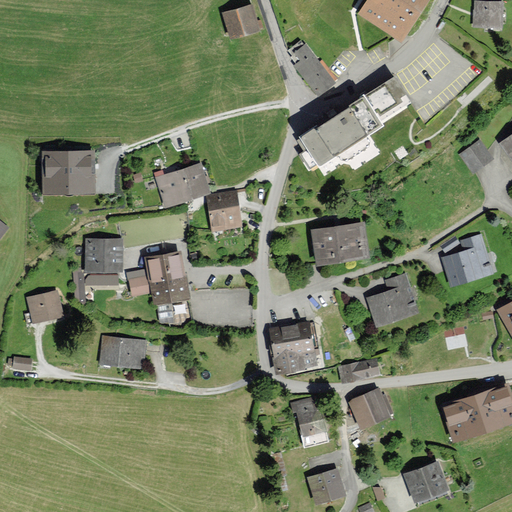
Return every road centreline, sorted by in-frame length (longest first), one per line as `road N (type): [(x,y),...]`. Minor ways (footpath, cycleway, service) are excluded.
road 1 (residential): [(342,387),(284,383),(268,371),(264,351),(266,222),(311,105)]
road 2 (track): [(39,327),(43,363),(78,376),(208,391),(268,371)]
road 3 (track): [(304,101),(205,120),(122,150)]
road 4 (residential): [(444,0),(396,64),(311,105)]
road 5 (residential): [(511,365),(342,387)]
road 6 (unclassified): [(342,387),(352,491),(345,511)]
